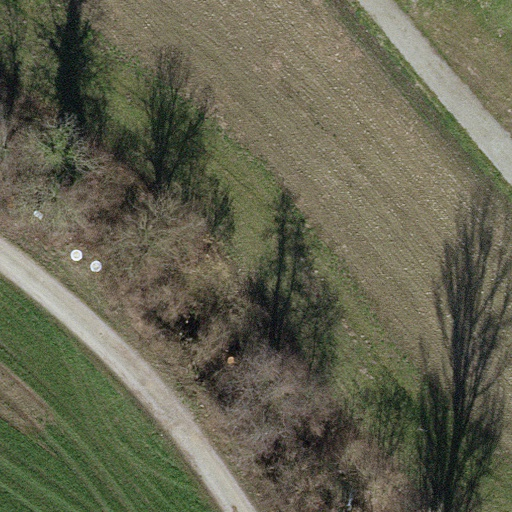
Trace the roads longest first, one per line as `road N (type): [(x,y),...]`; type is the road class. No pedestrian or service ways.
road 1 (track): [(0,250),(130,365),(243,511)]
road 2 (track): [(374,0),(511,161)]
